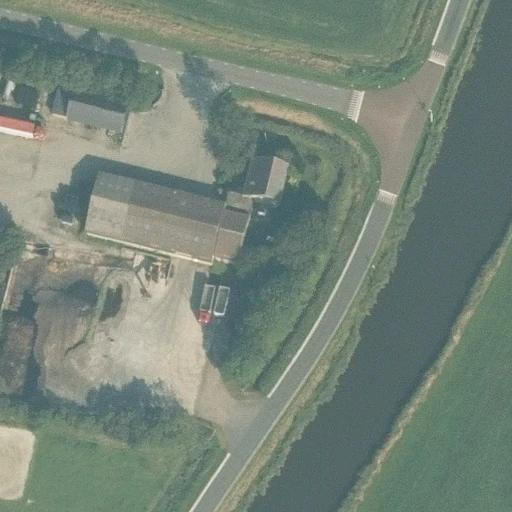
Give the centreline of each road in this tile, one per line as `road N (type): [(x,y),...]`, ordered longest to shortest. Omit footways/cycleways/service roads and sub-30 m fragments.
road 1 (unclassified): [(207,511),(334,317),(413,128)]
road 2 (tertiary): [(413,128),(0,22)]
road 3 (tertiary): [(413,128),(462,0)]
